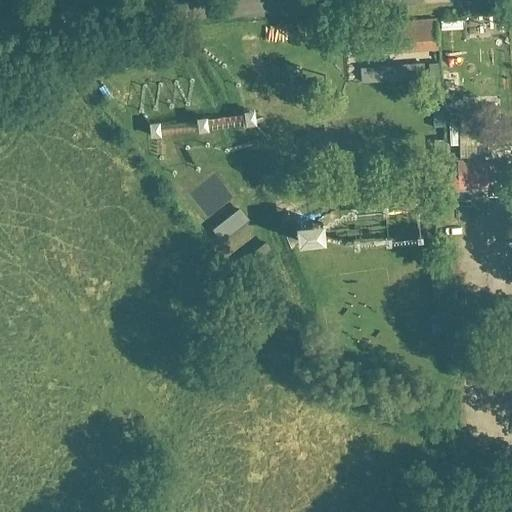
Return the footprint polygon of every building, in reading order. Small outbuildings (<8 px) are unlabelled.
[(436,20),(375,25),(377,49),(438,44),(436,20)] [(482,22),(484,45),(494,44),(491,21),(482,22)] [(469,32),(468,22),(447,23),(447,34),(469,32)] [(370,79),(371,93),(424,90),(424,77),(370,79)] [(407,98),(409,119),(425,118),(423,97),(407,98)] [(459,171),(450,171),(450,182),(488,181),(488,160),(459,161),(459,171)] [(304,201),(318,227),(332,219),(318,193),(304,201)] [(452,196),(456,211),(468,208),(464,193),(452,196)]
